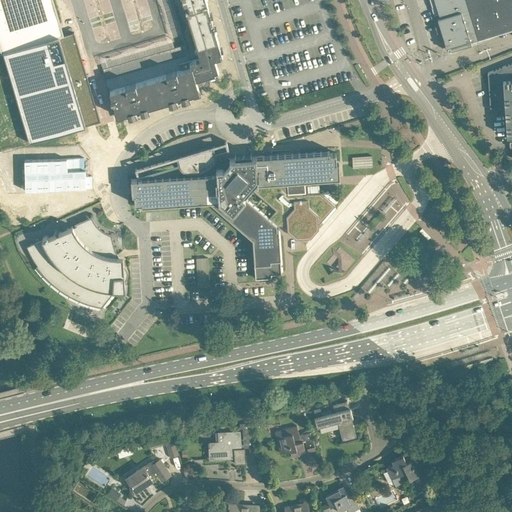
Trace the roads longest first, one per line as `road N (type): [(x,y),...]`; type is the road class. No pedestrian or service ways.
road 1 (secondary): [(511,278),(109,389)]
road 2 (secondary): [(109,389),(183,385),(340,356),(511,307)]
road 3 (residential): [(377,446),(343,471),(296,486),(164,487),(136,511)]
road 4 (unclassified): [(143,227),(118,210),(121,157),(177,119),(223,111)]
road 5 (unclassified): [(261,124),(411,77)]
road 6 (residential): [(377,446),(362,392),(373,378),(392,384),(409,408),(412,421),(400,437)]
road 7 (unclassified): [(485,185),(411,77)]
